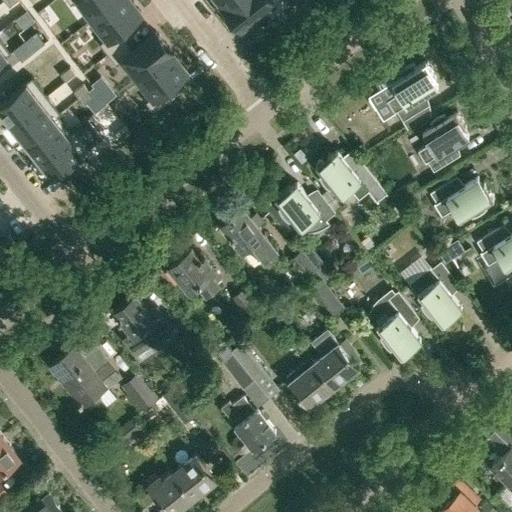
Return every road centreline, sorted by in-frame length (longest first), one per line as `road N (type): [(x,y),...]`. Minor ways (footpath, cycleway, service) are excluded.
road 1 (residential): [(223,511),(383,385),(401,380),(463,394)]
road 2 (residential): [(80,256),(264,109)]
road 3 (residential): [(112,511),(0,371)]
road 4 (residential): [(264,109),(399,0)]
road 5 (residential): [(348,511),(463,394)]
road 6 (residential): [(176,0),(264,109)]
